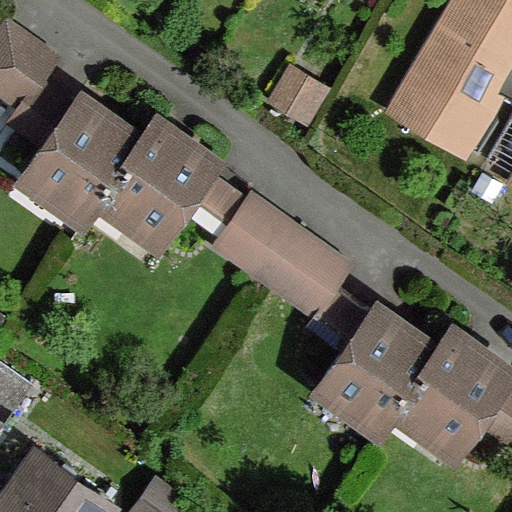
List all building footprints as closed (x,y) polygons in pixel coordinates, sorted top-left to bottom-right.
[(511,65),(511,0),(451,0),(390,113),(464,153),(511,65)] [(89,88),(86,93),(53,70),(64,55),(7,15),(0,25),(0,95),(18,109),(7,125),(45,151),(25,178),(97,229),(109,212),(168,254),(234,160),(164,111),(150,131),(89,88)] [(511,117),(490,153),(511,166),(511,117)] [(356,266),(254,194),(218,244),(321,316),(356,266)] [(467,458),(511,396),(511,351),(460,314),(444,336),(389,296),(323,387),(388,435),(404,413),(467,458)] [(36,445),(0,495),(0,511),(107,511),(115,502),(36,445)]
